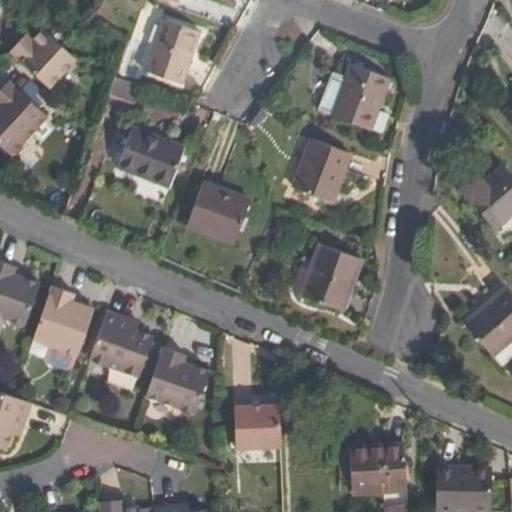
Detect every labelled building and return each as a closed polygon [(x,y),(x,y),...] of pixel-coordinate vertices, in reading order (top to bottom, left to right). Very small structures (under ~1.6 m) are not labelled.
[(143,70),(179,85),(198,34),(161,20),(143,70)] [(9,51),(50,88),(77,60),(45,30),(35,40),(32,38),(25,45),(20,40),(9,51)] [(26,34),(20,40),(25,45),(32,38),(26,34)] [(129,72),(141,39),(129,35),(117,68),(129,72)] [(331,113),(366,126),(384,73),(350,61),(331,113)] [(0,82),(0,143),(10,153),(17,149),(23,144),(20,140),(44,114),(5,77),(0,82)] [(108,94),(128,100),(133,83),(113,77),(108,94)] [(511,122),(511,103),(502,111),(511,122)] [(180,146),(131,127),(117,164),(166,183),(180,146)] [(290,185),(329,200),(346,151),(307,137),(290,185)] [(511,213),(511,211),(511,170),(507,165),(469,196),(494,227),(511,213)] [(160,200),(164,186),(137,178),(133,191),(160,200)] [(191,226),(235,242),(250,202),(206,185),(191,226)] [(299,297),(338,311),(356,260),(317,246),(299,297)] [(17,267),(0,261),(0,316),(9,320),(11,325),(22,328),(23,325),(25,326),(40,284),(22,277),(14,275),(17,267)] [(14,275),(22,277),(24,269),(17,267),(14,275)] [(75,295),(52,287),(35,335),(80,351),(95,310),(90,308),(73,302),(74,298),(75,295)] [(489,355),(511,336),(511,292),(507,287),(463,323),(489,355)] [(73,302),(90,308),(91,304),(74,298),(73,302)] [(133,317),(109,309),(91,358),(140,376),(154,336),(151,336),(140,331),(137,329),(130,327),(133,317)] [(140,319),(133,317),(130,327),(137,329),(140,319)] [(140,331),(151,336),(152,331),(142,327),(140,331)] [(187,355),(164,346),(147,398),(181,409),(182,414),(191,416),(194,414),(197,414),(210,372),(193,366),(184,364),(187,355)] [(196,358),(187,355),(184,364),(193,366),(196,358)] [(339,466),(334,386),(315,387),(318,447),(330,447),(331,467),(339,466)] [(34,403),(0,391),(0,447),(6,450),(8,444),(11,436),(12,432),(14,427),(25,430),(34,403)] [(276,400),(229,401),(230,448),(277,447),(276,400)] [(14,427),(12,432),(22,436),(25,430),(14,427)] [(409,490),(408,448),(351,451),(354,493),(409,490)] [(490,511),(490,470),(436,470),(437,511),(490,511)] [(101,503),(101,511),(139,511),(139,507),(118,511),(117,501),(101,503)] [(188,501),(180,502),(181,511),(182,511),(189,511),(188,501)] [(155,505),(155,511),(207,511),(207,510),(202,511),(194,511),(189,511),(182,511),(181,511),(180,502),(155,505)]
